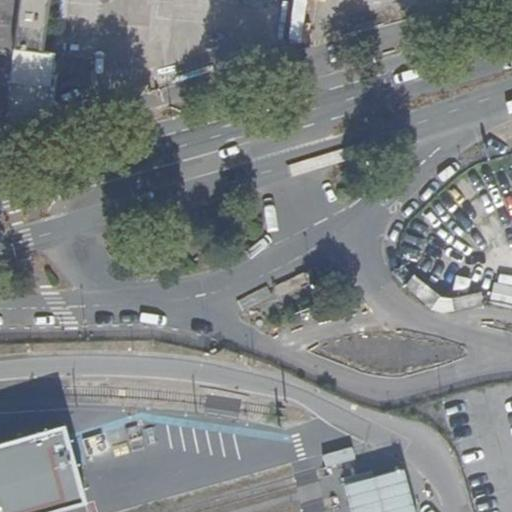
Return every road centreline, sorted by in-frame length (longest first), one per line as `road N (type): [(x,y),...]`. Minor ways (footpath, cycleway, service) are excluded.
road 1 (unclassified): [(156,300),(363,386),(393,389),(511,355)]
road 2 (primary): [(271,109),(0,186)]
road 3 (unclassified): [(280,136),(76,191),(58,229)]
road 4 (primary): [(58,229),(291,161)]
road 5 (primary): [(291,161),(511,90)]
road 6 (unclassified): [(511,349),(405,315),(341,240)]
road 7 (unclassified): [(156,300),(262,277),(341,240)]
road 8 (primary): [(511,41),(379,78)]
road 9 (unclassified): [(58,229),(93,279),(156,300)]
